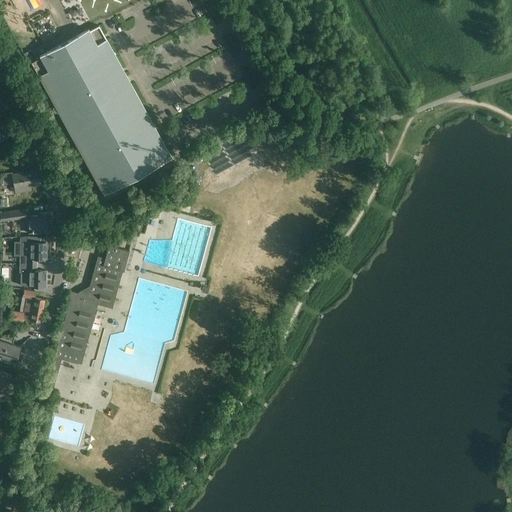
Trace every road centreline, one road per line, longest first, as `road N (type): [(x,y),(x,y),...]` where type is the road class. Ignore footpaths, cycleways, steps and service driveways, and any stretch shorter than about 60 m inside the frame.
road 1 (unclassified): [(0,469),(43,346),(63,250),(55,184),(0,68)]
road 2 (unclassified): [(412,112),(351,129),(290,119),(216,0)]
